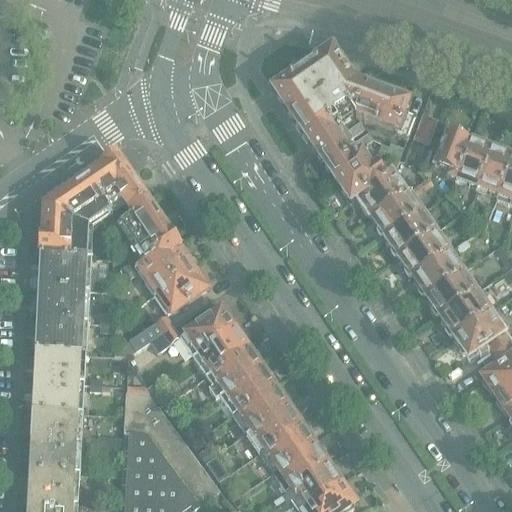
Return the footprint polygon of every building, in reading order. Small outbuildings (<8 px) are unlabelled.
[(337,96),(333,91),(349,81),(332,55),(274,95),(296,125),(295,130),(297,134),(306,145),(310,146),(314,152),(337,137),(331,129),(351,116),(340,100),(338,102),(335,97),(337,96)] [(404,117),(407,108),(402,106),(401,104),(393,101),(391,102),(387,100),(386,98),(378,95),(376,96),(372,95),(371,92),(362,89),(360,90),(353,87),(349,81),(333,91),(337,96),(335,97),(338,102),(340,100),(351,116),(355,122),(396,138),(395,141),(406,145),(415,121),(404,117)] [(429,144),(436,128),(421,122),(415,138),(429,144)] [(348,143),(364,132),(359,125),(342,136),(348,143)] [(511,127),(505,125),(502,133),(511,136),(511,133),(511,127)] [(461,142),(460,138),(455,136),(451,138),(448,137),(440,158),(436,160),(434,165),(436,169),(435,170),(450,176),(448,181),(457,185),(472,146),(461,142)] [(355,154),(351,157),(337,137),(314,152),(318,158),(317,162),(320,166),(324,167),(325,169),(325,172),(328,177),(332,178),(333,180),(332,183),(336,189),(340,190),(342,193),(341,196),(346,203),(350,204),(352,206),(356,203),(387,183),(385,179),(377,168),(373,171),(363,156),(372,150),(392,159),(396,148),(393,147),(390,153),(373,145),(365,150),(359,142),(351,148),(355,154)] [(365,150),(373,145),(367,137),(359,142),(365,150)] [(484,150),(482,147),(478,145),(474,147),(472,146),(457,185),(477,193),(492,154),(484,150)] [(399,162),(404,151),(396,148),(392,159),(396,160),(396,161),(399,162)] [(511,161),(505,159),(503,154),(499,153),(495,155),(492,154),(477,193),(498,201),(511,164),(511,161)] [(395,172),(399,162),(396,161),(389,176),(395,172)] [(109,215),(122,205),(131,218),(149,205),(120,164),(115,163),(45,211),(83,230),(89,230),(108,239),(120,231),(109,215)] [(511,164),(498,201),(511,206),(511,164)] [(411,195),(397,176),(395,172),(389,176),(385,179),(387,183),(356,203),(370,223),(372,221),(409,196),(411,195)] [(418,199),(432,189),(429,184),(414,193),(418,199)] [(386,242),(423,217),(409,196),(372,221),(377,229),(377,234),(381,239),(385,240),(386,242)] [(176,245),(174,241),(149,205),(131,218),(133,222),(122,230),(146,265),(176,245)] [(86,294),(88,262),(89,230),(83,230),(45,211),(44,212),(40,292),(86,294)] [(437,237),(425,220),(423,217),(386,242),(391,249),(390,253),(394,259),(399,260),(400,261),(437,237)] [(451,257),(438,239),(437,237),(400,261),(405,269),(404,273),(408,279),(413,280),(414,282),(451,257)] [(187,261),(179,249),(176,245),(146,265),(139,270),(158,298),(195,273),(194,271),(195,270),(189,260),(187,261)] [(467,246),(457,253),(460,258),(471,251),(467,246)] [(427,301),(464,277),(451,257),(414,282),(418,289),(418,293),(421,299),(426,300),(427,301)] [(119,273),(124,280),(133,273),(128,266),(119,273)] [(172,318),(209,293),(207,290),(209,289),(202,279),(200,280),(195,273),(158,298),(172,318)] [(134,281),(131,277),(123,282),(126,287),(134,281)] [(441,322),(477,297),(464,277),(427,301),(432,309),(431,313),(435,319),(440,320),(441,322)] [(116,323),(136,309),(124,291),(119,294),(116,323)] [(83,358),(86,306),(86,294),(40,292),(37,356),(82,358),(83,358)] [(491,317),(478,297),(477,297),(441,322),(446,328),(445,333),(449,339),(453,339),(455,341),(491,317)] [(228,313),(223,313),(223,312),(185,338),(192,348),(187,351),(194,361),(236,332),(231,324),(233,320),(228,313)] [(511,346),(504,336),(491,317),(455,341),(459,348),(459,354),(463,359),(468,360),(469,361),(485,350),(491,360),(511,346)] [(121,352),(114,352),(114,360),(128,360),(131,360),(150,348),(164,339),(174,332),(166,320),(153,329),(129,346),(121,352)] [(115,336),(115,328),(102,327),(101,336),(115,336)] [(151,347),(150,348),(157,358),(159,357),(171,349),(181,342),(174,332),(164,339),(151,347)] [(241,339),(237,333),(236,332),(194,361),(200,370),(205,367),(211,377),(249,352),(249,350),(250,346),(246,340),(241,339)] [(496,401),(511,389),(511,347),(511,346),(491,360),(498,370),(482,381),(483,382),(481,386),(485,392),(490,393),(496,401)] [(259,359),(254,359),(249,352),(211,377),(207,380),(213,389),(209,392),(216,402),(220,399),(263,371),(262,370),(264,365),(259,359)] [(79,419),(82,359),(82,358),(37,356),(34,416),(79,419)] [(272,378),(267,378),(263,371),(220,399),(227,409),(231,406),(238,416),(276,391),(275,389),(277,385),(272,378)] [(157,386),(147,394),(150,399),(151,399),(154,403),(164,396),(157,386)] [(511,389),(496,401),(496,402),(495,406),(499,412),(504,413),(510,421),(511,419),(511,389)] [(234,419),(247,438),(289,410),(288,409),(290,404),(286,398),(281,397),(276,391),(238,416),(234,419)] [(222,497),(160,411),(154,403),(151,399),(139,399),(126,398),(120,511),(200,511),(209,506),(222,497)] [(299,417),(294,417),(289,410),(247,438),(254,448),(258,445),(264,455),(303,429),(302,428),(304,424),(299,417)] [(184,425),(177,415),(170,420),(177,430),(184,425)] [(76,478),(79,419),(34,416),(31,476),(76,478)] [(313,437),(307,436),(303,429),(264,455),(260,457),(267,467),(271,464),(278,474),(316,448),(315,447),(317,443),(313,437)] [(97,442),(96,450),(122,451),(122,443),(97,442)] [(326,456),(321,455),(316,448),(278,474),(274,477),(280,486),(284,484),(291,493),(329,468),(328,466),(330,462),(326,456)] [(211,449),(199,458),(206,467),(218,458),(211,449)] [(216,462),(207,467),(219,485),(227,479),(216,462)] [(339,475),(334,475),(329,468),(291,493),(287,496),(294,506),(298,503),(303,511),(305,511),(342,487),(342,486),(344,482),(339,475)] [(74,511),(76,478),(31,476),(29,511),(74,511)] [(352,495),(347,494),(342,487),(305,511),(353,511),(354,511),(354,507),(355,506),(355,505),(357,502),(352,495)] [(231,506),(234,504),(239,500),(232,491),(226,495),(225,496),(231,506)]
